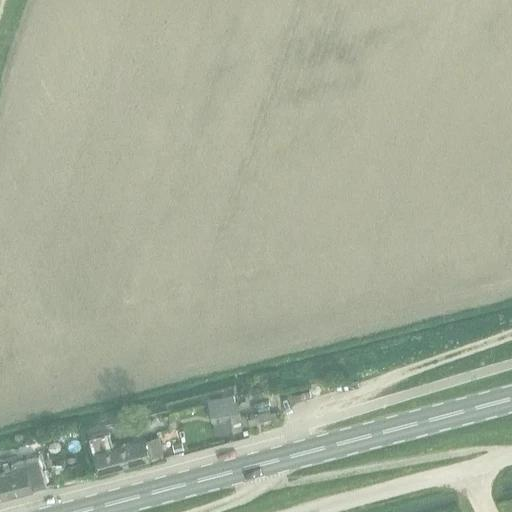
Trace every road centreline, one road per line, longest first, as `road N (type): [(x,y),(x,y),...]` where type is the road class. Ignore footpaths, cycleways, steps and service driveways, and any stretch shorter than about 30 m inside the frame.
road 1 (primary): [(260,467),(511,401)]
road 2 (unclassified): [(321,511),(511,456)]
road 3 (primary): [(88,511),(260,467)]
